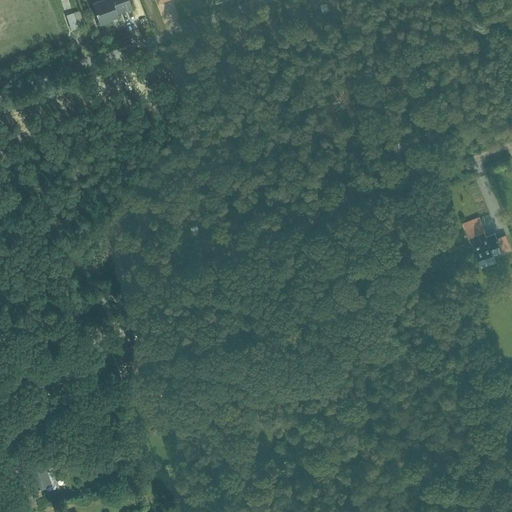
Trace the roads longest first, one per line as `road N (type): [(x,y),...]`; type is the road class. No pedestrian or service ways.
road 1 (residential): [(511,145),(0,342)]
road 2 (residential): [(0,97),(263,0)]
